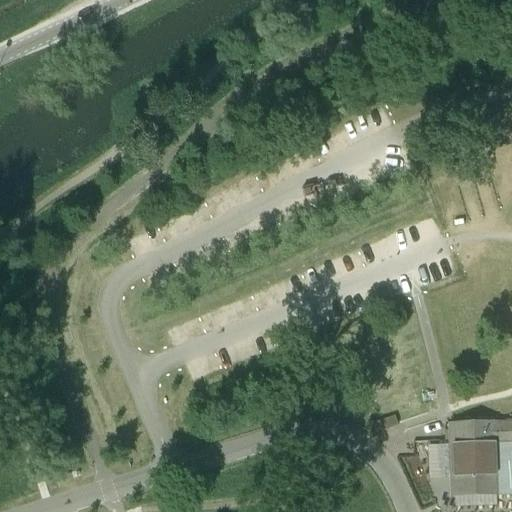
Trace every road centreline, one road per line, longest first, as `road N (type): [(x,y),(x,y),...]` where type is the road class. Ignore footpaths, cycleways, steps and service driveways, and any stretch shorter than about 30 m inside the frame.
road 1 (tertiary): [(409,511),(372,451),(333,431),(309,429),(37,511)]
road 2 (unknown): [(0,244),(24,212),(79,178),(254,36),(317,0)]
road 3 (unknown): [(62,511),(0,378)]
road 4 (unknown): [(279,511),(256,503),(136,511)]
road 5 (tertiary): [(0,56),(123,0)]
